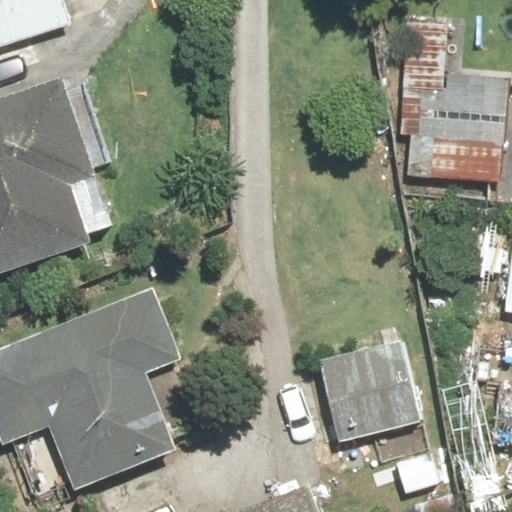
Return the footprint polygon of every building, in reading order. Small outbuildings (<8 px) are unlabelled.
[(91,0),(0,0),(0,42),(95,9),(91,0)] [(462,15),(401,11),(391,178),(511,185),(511,72),(459,70),(462,15)] [(82,69),(0,99),(0,274),(111,233),(88,171),(116,160),(82,69)] [(124,270),(0,319),(0,402),(17,443),(61,425),(88,492),(197,448),(124,270)] [(416,327),(321,354),(348,445),(442,417),(416,327)] [(329,511),(317,484),(252,511),(329,511)]
